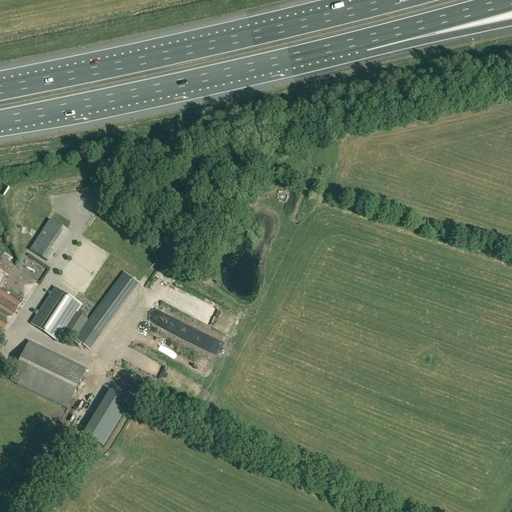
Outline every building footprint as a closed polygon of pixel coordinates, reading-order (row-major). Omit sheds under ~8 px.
[(327,2),(311,8),(314,16),(329,11),(327,2)] [(200,42),(228,38),(227,30),(199,34),(200,42)] [(196,37),(183,41),(185,49),(199,45),(196,37)] [(52,220),(33,250),(51,262),(70,232),(52,220)] [(80,261),(92,267),(90,271),(96,274),(98,270),(101,272),(108,257),(87,246),(80,261)] [(0,259),(0,328),(4,331),(36,281),(1,258),(0,259)] [(96,351),(141,284),(126,274),(95,322),(83,314),(70,334),(96,351)] [(82,306),(56,289),(32,325),(58,342),(65,332),(78,312),(82,306)] [(87,370),(30,342),(11,381),(68,409),(87,370)]
